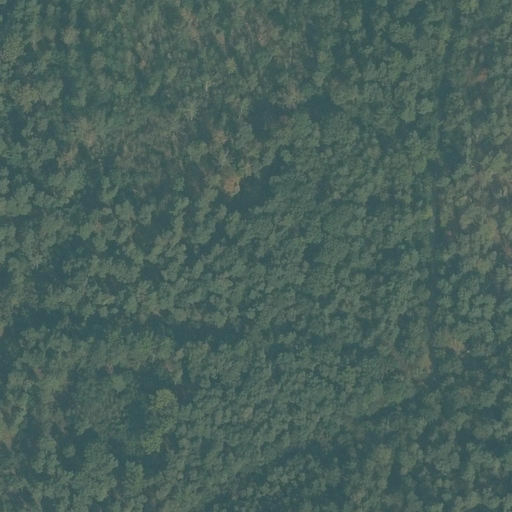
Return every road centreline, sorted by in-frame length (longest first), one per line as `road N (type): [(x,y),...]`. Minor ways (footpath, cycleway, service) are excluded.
road 1 (track): [(435,389),(320,347),(0,314)]
road 2 (track): [(435,389),(443,152),(460,0)]
road 3 (track): [(227,511),(511,350)]
